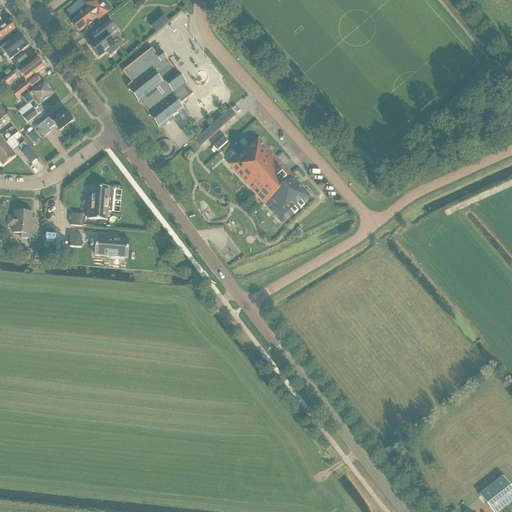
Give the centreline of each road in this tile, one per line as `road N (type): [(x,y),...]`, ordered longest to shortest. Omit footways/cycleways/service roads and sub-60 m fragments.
road 1 (residential): [(376,223),(206,34),(201,0)]
road 2 (tertiary): [(407,511),(245,303)]
road 3 (tertiary): [(245,303),(116,134)]
road 4 (residential): [(511,149),(412,195),(376,223)]
road 5 (residential): [(376,223),(245,303)]
road 6 (tertiary): [(116,134),(33,23)]
